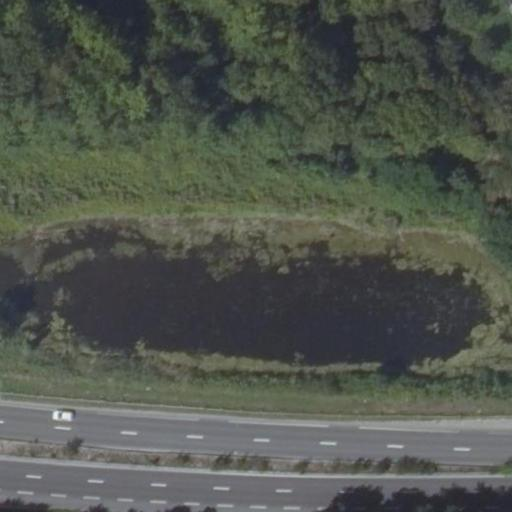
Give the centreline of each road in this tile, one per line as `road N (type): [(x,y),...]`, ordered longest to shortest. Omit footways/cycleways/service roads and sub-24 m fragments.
road 1 (trunk): [(511,448),(0,419)]
road 2 (trunk): [(162,486),(511,494)]
road 3 (trunk): [(0,499),(162,486)]
road 4 (trunk): [(0,473),(162,486)]
